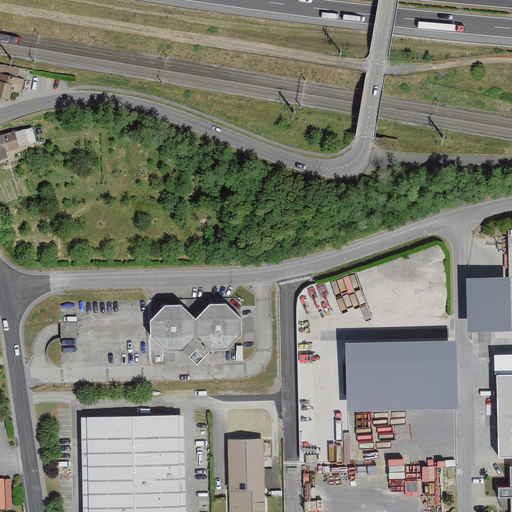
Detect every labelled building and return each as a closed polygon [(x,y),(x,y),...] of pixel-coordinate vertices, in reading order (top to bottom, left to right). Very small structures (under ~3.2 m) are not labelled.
[(0,65),(0,67),(0,97),(9,99),(11,90),(21,92),(23,78),(17,77),(18,68),(0,65)] [(35,127),(0,137),(0,163),(9,161),(8,155),(40,146),(35,127)] [(510,273),(468,274),(469,325),(510,325),(510,273)] [(168,307),(153,322),(154,339),(169,354),(186,353),(200,367),(215,352),(232,352),(247,336),(246,319),(231,304),(213,305),(200,320),(185,305),(168,307)] [(348,336),(348,403),(455,402),(455,334),(348,336)] [(511,373),(501,374),(503,457),(511,456),(511,373)] [(267,511),(267,413),(233,414),(234,440),(229,440),(229,511),(267,511)] [(82,415),(82,511),(184,511),(185,415),(82,415)] [(0,506),(13,507),(12,478),(0,477),(0,506)]
